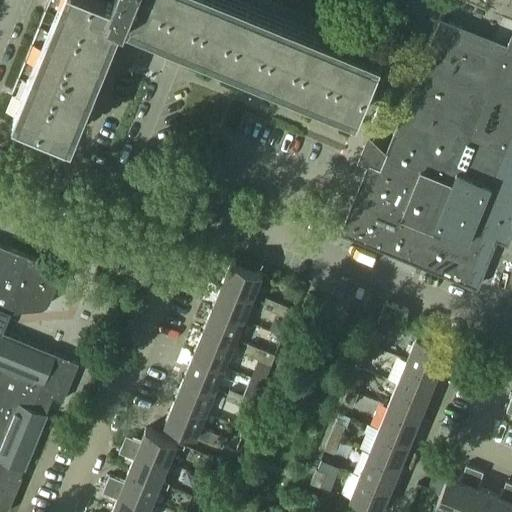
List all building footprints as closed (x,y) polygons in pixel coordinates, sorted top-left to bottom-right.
[(48,0),(12,90),(16,92),(9,109),(68,133),(116,15),(124,19),(129,8),(143,14),(141,20),(144,21),(146,26),(148,27),(148,28),(174,39),(176,34),(360,109),(380,60),(233,0),(48,0)] [(511,34),(508,46),(441,19),(381,167),(370,162),(341,231),(477,286),(497,238),(508,242),(511,231),(511,34)] [(0,511),(6,511),(22,475),(21,474),(23,467),(25,468),(48,413),(46,412),(53,396),(63,400),(79,362),(64,356),(58,353),(58,355),(1,332),(10,311),(43,308),(48,305),(51,298),(63,270),(49,264),(18,251),(8,247),(0,243),(0,511)] [(231,260),(221,284),(253,297),(262,273),(231,260)] [(221,284),(212,307),(243,320),(253,297),(221,284)] [(263,307),(276,312),(280,302),(267,297),(263,307)] [(408,310),(386,301),(378,319),(401,328),(408,310)] [(294,308),(280,302),(276,312),(290,317),(294,308)] [(212,307),(203,330),(234,343),(243,320),(212,307)] [(373,329),(367,343),(377,346),(382,333),(373,329)] [(203,330),(193,353),(224,366),(234,343),(203,330)] [(407,359),(438,371),(448,347),(416,335),(407,359)] [(244,352),(258,358),(261,348),(248,343),(244,352)] [(371,360),(377,346),(367,343),(362,356),(371,360)] [(275,354),(261,348),(258,358),(271,363),(275,354)] [(193,353),(184,376),(215,389),(224,366),(193,353)] [(428,394),(438,371),(407,359),(397,382),(428,394)] [(348,388),(358,392),(363,379),(354,375),(348,388)] [(184,376),(174,399),(206,412),(215,389),(184,376)] [(419,418),(428,394),(397,382),(388,405),(419,418)] [(358,392),(348,388),(343,402),(352,406),(358,392)] [(239,404),(243,394),(230,389),(226,398),(239,404)] [(256,400),(243,394),(239,404),(253,409),(256,400)] [(200,426),(206,412),(174,399),(165,423),(223,447),(227,436),(200,426)] [(410,441),(419,418),(388,405),(378,428),(410,441)] [(330,435),(339,438),(345,425),(335,421),(330,435)] [(122,443),(168,462),(175,445),(183,448),(185,444),(146,428),(140,440),(126,434),(122,443)] [(400,464),(410,441),(378,428),(369,451),(400,464)] [(339,438),(330,435),(324,448),(334,452),(339,438)] [(159,483),(160,480),(168,462),(122,443),(119,452),(134,458),(129,469),(159,483)] [(391,487),(400,464),(369,451),(360,474),(391,487)] [(436,505),(432,511),(456,511),(475,468),(466,464),(460,479),(448,474),(436,505)] [(326,471),(316,468),(311,481),(320,485),(326,471)] [(480,511),(489,491),(477,486),(484,471),(475,468),(456,511),(480,511)] [(162,487),(164,482),(160,480),(159,483),(129,469),(124,480),(109,474),(106,483),(152,502),(158,486),(162,487)] [(391,487),(360,474),(350,498),(381,511),(391,487)] [(500,495),(489,491),(480,511),(503,511),(511,490),(511,482),(506,481),(500,495)] [(118,511),(147,511),(152,502),(106,483),(102,491),(117,498),(112,509),(118,511)] [(511,511),(511,490),(503,511),(511,511)]
